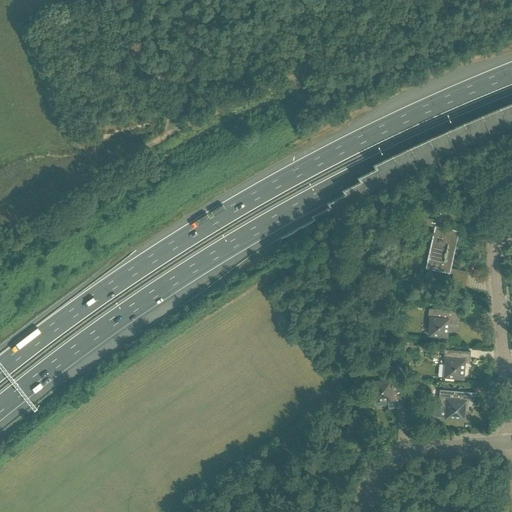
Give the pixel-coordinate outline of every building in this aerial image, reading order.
[(511,104),(443,133),(374,166),(376,170),(358,178),(361,183),(343,191),(345,195),(328,203),(330,208),(313,217),(315,220),(316,220),(333,210),(350,201),(368,192),(385,184),(403,175),(438,159),(455,150),(473,143),(491,136),(509,128),(511,127),(511,104)] [(420,208),(418,217),(426,219),(428,210),(420,208)] [(417,218),(415,223),(435,228),(425,269),(438,272),(449,275),(449,274),(450,274),(453,274),(451,285),(449,290),(463,293),(467,277),(468,272),(454,269),(454,270),(451,269),(454,253),(458,253),(459,248),(456,247),(459,232),(443,229),(444,223),(426,219),(418,217),(417,217),(417,218)] [(458,325),(459,312),(429,309),(428,318),(431,319),(429,335),(447,337),(448,324),(458,325)] [(470,363),(471,352),(444,350),(444,359),(446,359),(445,377),(463,379),(464,363),(470,363)] [(372,383),(365,384),(366,391),(373,391),(374,401),(379,401),(388,400),(389,409),(394,408),(402,408),(400,388),(399,377),(390,378),(390,380),(390,381),(376,382),(372,383)] [(474,406),(476,393),(440,390),(439,401),(446,409),(446,418),(464,420),(465,406),(474,406)]
